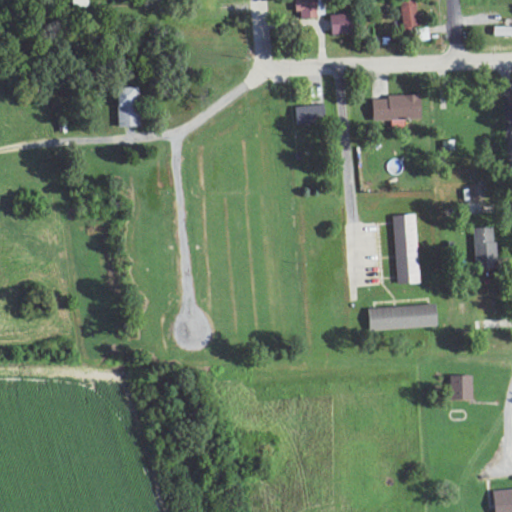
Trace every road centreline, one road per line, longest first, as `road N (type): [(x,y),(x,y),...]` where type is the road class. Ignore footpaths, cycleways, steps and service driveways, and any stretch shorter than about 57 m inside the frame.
road 1 (residential): [(511,61),(261,76),(147,170),(125,173),(50,149),(0,155)]
road 2 (residential): [(339,66),(354,251),(375,278)]
road 3 (residential): [(83,159),(72,0)]
